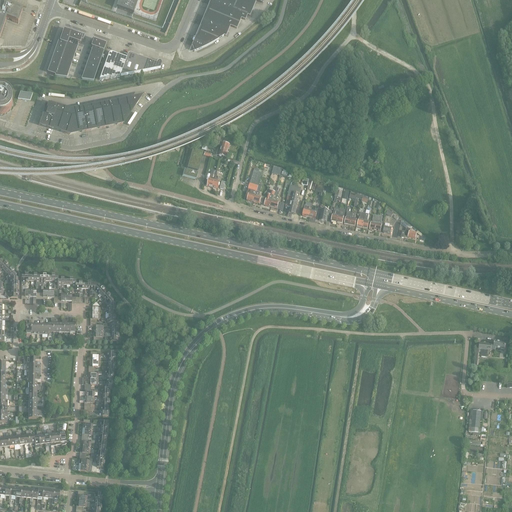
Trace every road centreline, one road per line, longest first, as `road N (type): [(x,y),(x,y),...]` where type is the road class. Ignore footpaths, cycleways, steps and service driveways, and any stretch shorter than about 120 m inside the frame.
road 1 (primary): [(375,274),(0,191)]
road 2 (track): [(219,511),(250,343),(261,328),(424,334)]
road 3 (primary): [(0,204),(335,277)]
road 4 (residential): [(230,208),(411,249),(511,253)]
road 5 (secondary): [(159,488),(171,388),(191,348),(254,309),(320,313)]
road 6 (track): [(351,34),(408,66),(429,89),(450,190),(451,253)]
road 7 (unclassified): [(230,208),(252,126),(312,88),(351,36),(353,0)]
road 8 (residential): [(66,478),(85,323),(76,313),(17,307)]
road 9 (unclassified): [(0,128),(69,148),(121,139),(158,95)]
road 10 (unclassified): [(286,0),(278,25),(228,67),(180,78),(158,95)]
road 11 (primary): [(379,286),(511,314)]
road 12 (unclassified): [(48,8),(166,48),(175,44)]
road 13 (primary): [(511,304),(387,276)]
road 14 (unclassified): [(267,0),(210,49),(187,57),(175,44)]
